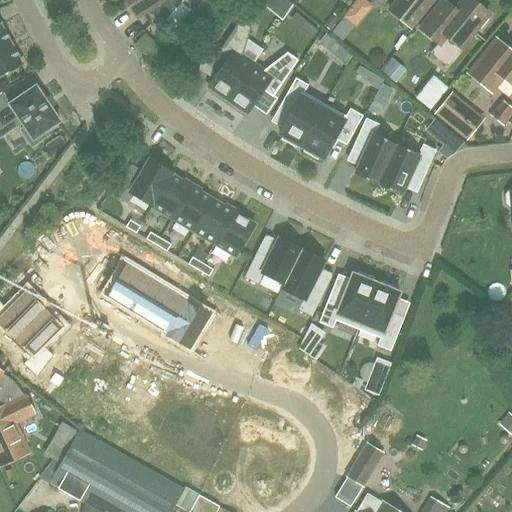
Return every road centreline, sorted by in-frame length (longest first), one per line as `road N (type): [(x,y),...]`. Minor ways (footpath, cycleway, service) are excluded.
road 1 (residential): [(121,55),(161,107),(211,144),(406,244),(427,235),(454,167),(511,152)]
road 2 (residential): [(303,511),(319,490),(326,455),(315,426),(294,405),(142,348),(54,273)]
road 3 (residential): [(121,55),(97,77),(71,76),(24,0)]
